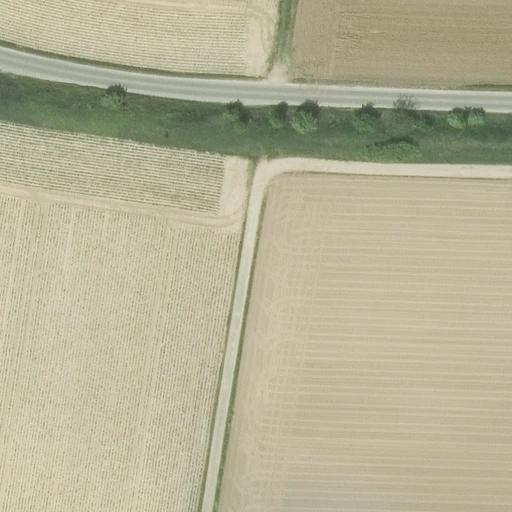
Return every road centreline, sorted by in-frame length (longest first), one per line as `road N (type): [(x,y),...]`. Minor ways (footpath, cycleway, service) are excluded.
road 1 (track): [(204,511),(259,161)]
road 2 (track): [(259,161),(511,175)]
